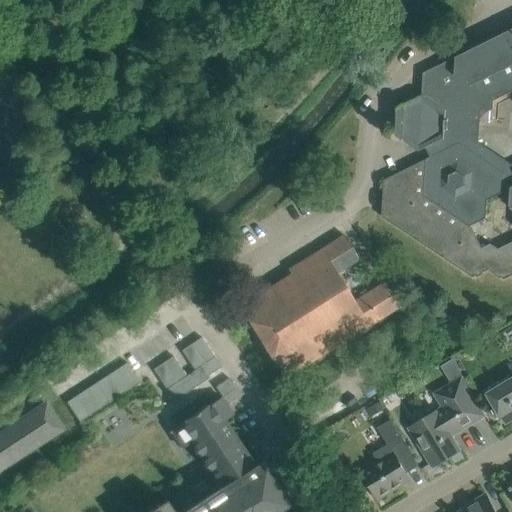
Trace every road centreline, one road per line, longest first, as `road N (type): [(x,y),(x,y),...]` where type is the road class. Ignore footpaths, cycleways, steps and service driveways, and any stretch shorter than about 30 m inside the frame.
road 1 (residential): [(323,511),(191,301),(0,415)]
road 2 (residential): [(511,443),(398,511)]
